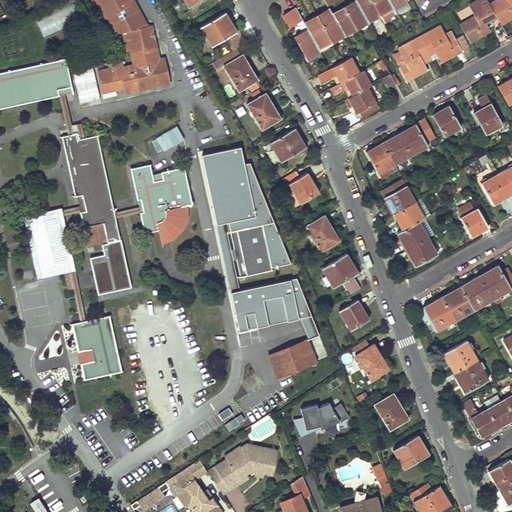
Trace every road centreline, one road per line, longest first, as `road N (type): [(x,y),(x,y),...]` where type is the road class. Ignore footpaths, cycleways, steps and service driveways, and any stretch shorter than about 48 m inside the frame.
road 1 (residential): [(333,149),(511,50)]
road 2 (residential): [(391,298),(451,463)]
road 3 (residential): [(251,6),(333,149)]
road 4 (residential): [(333,149),(391,298)]
road 5 (residential): [(511,230),(391,298)]
